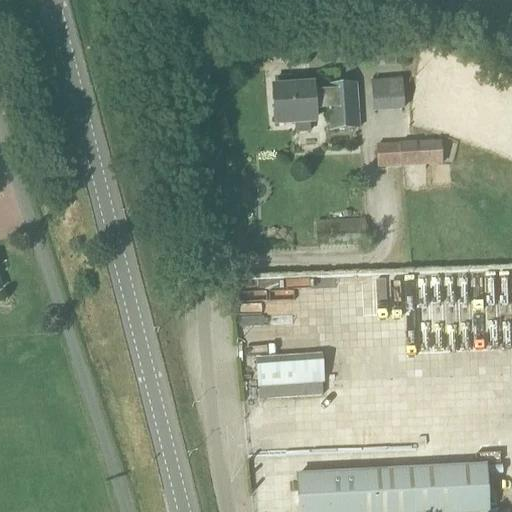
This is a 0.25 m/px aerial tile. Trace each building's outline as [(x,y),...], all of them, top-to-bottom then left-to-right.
[(395,50),(371,52),(373,67),(396,66),(395,50)] [(275,93),(273,96),(273,102),(276,104),(276,112),(274,114),(274,120),(277,123),(277,125),(295,124),(295,133),(310,132),(309,123),(312,123),(312,112),(328,111),(327,99),(326,88),(310,89),(310,88),(292,90),(291,80),(275,81),(275,91),(275,93)] [(402,82),(371,84),(372,113),(404,112),(402,82)] [(355,86),(326,88),(327,99),(328,111),(328,112),(329,132),(359,130),(356,86),(355,86)] [(439,148),(400,150),(400,146),(376,147),(378,169),(440,166),(439,148)] [(364,221),(316,223),(316,245),(364,243),(364,221)] [(228,285),(229,314),(257,312),(256,284),(228,285)] [(262,334),(261,320),(227,321),(228,335),(262,334)] [(294,360),(256,363),(257,388),(295,385),(294,360)] [(338,399),(387,393),(384,375),(368,377),(369,386),(337,391),(338,399)] [(488,511),(486,467),(297,477),(298,511),(488,511)]
